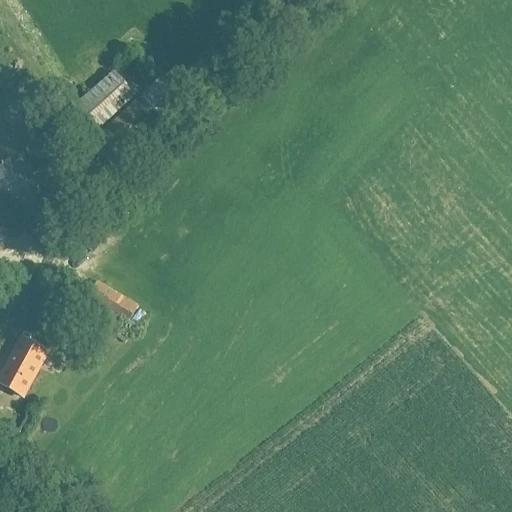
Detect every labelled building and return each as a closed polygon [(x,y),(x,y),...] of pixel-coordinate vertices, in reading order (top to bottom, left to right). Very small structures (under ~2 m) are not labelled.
[(98,129),(135,97),(145,88),(139,81),(143,78),(138,72),(134,75),(124,63),(76,105),(98,129)] [(122,158),(159,125),(185,102),(163,78),(101,133),(122,158)] [(0,191),(3,201),(31,192),(21,160),(0,166),(0,191)] [(53,242),(84,218),(72,202),(41,226),(53,242)] [(141,309),(100,282),(88,300),(130,326),(141,309)] [(0,383),(24,398),(49,353),(21,337),(0,374),(0,383)]
